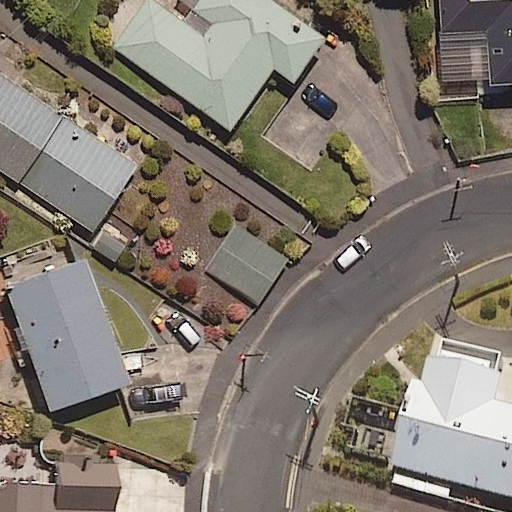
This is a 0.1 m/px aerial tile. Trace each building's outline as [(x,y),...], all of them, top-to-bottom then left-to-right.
[(327,21),(295,0),(196,0),(185,16),(161,0),(140,0),(112,43),(228,122),(271,58),(292,73),(327,21)] [(511,0),(439,0),(440,25),(485,23),(487,73),(511,72),(511,0)] [(0,64),(0,167),(91,229),(139,158),(0,64)] [(286,255),(235,223),(206,268),(257,300),(286,255)] [(120,378),(73,252),(0,278),(0,281),(46,406),(120,378)] [(511,414),(496,409),(504,379),(491,376),(496,359),(432,341),(393,485),(448,500),(453,484),(511,500),(511,414)] [(106,511),(103,442),(46,445),(46,464),(41,464),(41,478),(0,479),(0,511),(106,511)]
